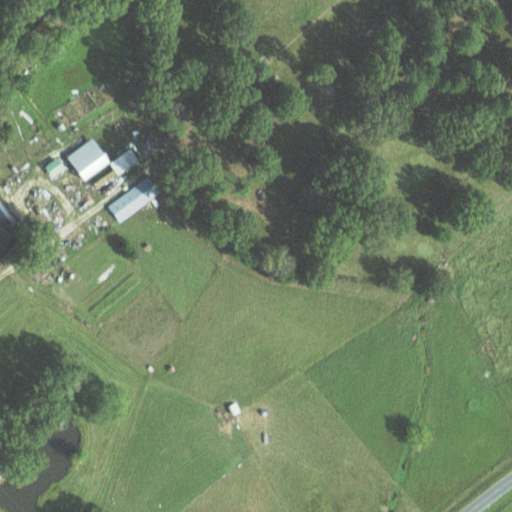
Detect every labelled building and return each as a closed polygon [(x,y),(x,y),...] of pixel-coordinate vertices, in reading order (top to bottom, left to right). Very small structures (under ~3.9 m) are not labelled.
[(110,161),(93,137),(67,156),(85,180),(110,161)] [(140,159),(132,147),(110,162),(119,175),(140,159)] [(45,166),(53,176),(65,168),(58,157),(45,166)] [(108,204),(119,221),(161,192),(150,176),(108,204)] [(0,219),(8,230),(17,223),(0,199),(0,219)]
